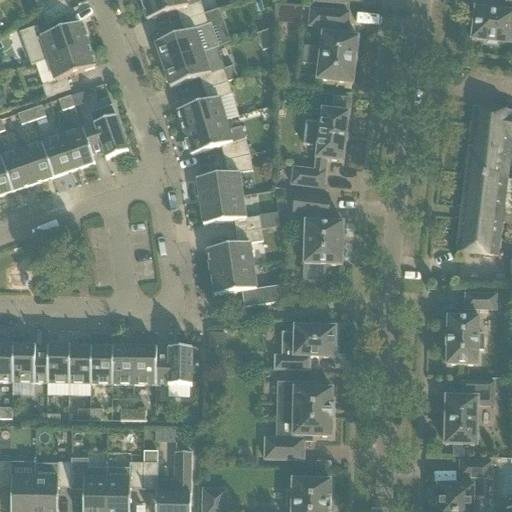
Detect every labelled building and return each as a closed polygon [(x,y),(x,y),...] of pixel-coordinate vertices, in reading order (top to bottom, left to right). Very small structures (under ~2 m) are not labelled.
[(41,16),(64,3),(62,0),(40,0),(34,4),(41,16)] [(199,0),(140,0),(139,0),(147,23),(176,12),(180,24),(204,16),(200,4),(199,0)] [(511,0),(504,0),(505,9),(501,9),(501,13),(475,10),(471,41),(485,43),(485,46),(497,48),(497,45),(511,46),(511,42),(511,0)] [(71,14),(64,3),(41,16),(48,28),(71,14)] [(302,8),(274,6),(275,24),(300,26),(302,8)] [(358,40),(356,39),(341,38),(342,30),(347,31),(349,15),(310,11),(309,28),(325,29),(324,36),(323,35),(317,82),(333,84),(352,86),(358,40)] [(203,54),(216,50),(217,49),(210,27),(208,28),(204,16),(180,24),(184,35),(155,46),(162,68),(203,54)] [(37,28),(20,34),(31,66),(35,65),(47,61),(88,47),(86,40),(88,39),(85,31),(83,32),(81,25),(62,31),(41,39),(37,28)] [(47,61),(35,65),(43,87),(42,87),(46,100),(51,98),(70,92),(66,79),(96,69),(88,47),(47,61)] [(162,68),(164,72),(162,73),(166,85),(168,84),(170,90),(200,80),(204,92),(228,84),(237,80),(233,68),(223,71),(216,50),(203,54),(162,68)] [(184,135),(226,123),(219,101),(232,97),(228,84),(204,92),(207,104),(177,113),(184,135)] [(62,113),(74,109),(70,98),(58,102),(62,113)] [(93,127),(82,131),(91,157),(92,157),(103,153),(106,162),(128,154),(116,119),(112,107),(89,115),(93,127)] [(42,108),(30,112),(33,123),(46,119),(42,108)] [(473,108),(473,110),(465,175),(500,180),(500,179),(503,154),(507,154),(508,139),(511,139),(511,113),(473,108)] [(33,123),(30,112),(18,116),(21,127),(33,123)] [(291,187),(303,188),(323,191),(325,174),(326,162),(343,164),(345,146),(346,147),(347,133),(349,115),(322,112),(320,124),(306,123),(303,146),(317,148),(316,161),(315,173),(293,170),(291,187)] [(228,132),(226,123),(184,135),(186,142),(184,143),(187,151),(189,151),(191,158),(221,148),(225,162),(250,157),(241,128),(228,132)] [(95,166),(92,157),(91,157),(82,131),(61,138),(74,173),(95,166)] [(74,173),(61,138),(41,145),(54,180),(74,173)] [(54,180),(41,145),(21,152),(33,187),(54,180)] [(33,187),(21,152),(0,159),(13,194),(33,187)] [(252,173),(250,157),(225,162),(227,177),(196,181),(197,187),(194,188),(196,198),(199,198),(200,204),(243,198),(239,175),(252,173)] [(0,198),(13,194),(0,159),(0,158),(0,198)] [(511,180),(500,179),(500,180),(465,175),(456,253),(497,258),(503,211),(511,212),(511,180)] [(304,267),(322,267),(342,268),(343,225),(323,224),(323,218),(328,218),(330,201),(294,197),(292,214),(307,216),(307,223),(305,223),(304,267)] [(246,221),(243,198),(200,204),(203,228),(234,223),(236,235),(261,231),(259,219),(246,221)] [(263,244),(261,231),(236,235),(238,247),(207,252),(210,275),(253,268),(250,246),(263,244)] [(256,291),(253,268),(210,275),(214,298),(242,294),(244,310),(282,304),(279,288),(256,291)] [(446,367),(466,368),(478,368),(478,351),(483,352),(484,336),(478,336),(479,320),(477,320),(477,312),(496,312),(497,297),(465,296),(465,311),(467,311),(467,320),(448,319),(447,337),(446,337),(446,349),(447,349),(446,367)] [(283,336),(282,359),(275,359),(275,372),(309,373),(310,359),(335,360),(336,330),(331,330),(331,326),(319,326),(319,330),(295,329),(295,336),(283,336)] [(0,385),(13,385),(13,348),(0,347),(0,385)] [(48,358),(47,358),(35,357),(35,348),(13,348),(13,385),(47,386),(48,358)] [(69,386),(70,349),(47,348),(47,358),(48,358),(47,386),(69,386)] [(91,386),(91,349),(70,349),(69,386),(91,386)] [(112,387),(113,349),(91,349),(91,386),(112,387)] [(134,387),(134,350),(113,349),(112,387),(134,387)] [(156,359),(157,359),(157,350),(134,350),(134,387),(155,387),(156,359)] [(168,360),(157,359),(156,359),(155,387),(192,388),(192,371),(192,351),(169,350),(168,360)] [(478,408),(494,408),(494,384),(462,383),(462,399),(446,399),(444,447),(477,448),(478,408)] [(265,441),(264,462),(303,463),(304,443),(312,444),(313,439),(331,439),(332,421),(333,421),(334,409),(332,409),(332,391),(318,391),(318,386),(278,385),(277,422),(293,423),(293,441),(265,441)] [(0,410),(0,421),(12,422),(12,410),(0,410)] [(90,423),(90,411),(77,411),(77,423),(90,423)] [(103,412),(90,411),(90,423),(103,423),(103,412)] [(133,424),(133,412),(121,412),(120,424),(133,424)] [(146,412),(133,412),(133,424),(146,424),(146,412)] [(60,429),(60,417),(47,417),(47,428),(60,429)] [(179,431),(159,430),(158,442),(178,443),(179,431)] [(175,483),(157,482),(157,492),(156,492),(155,511),(190,511),(191,455),(175,455),(175,483)] [(106,511),(107,468),(88,468),(88,461),(71,460),(71,465),(71,491),(83,491),(82,511),(106,511)] [(34,511),(35,479),(12,479),(12,464),(0,463),(0,489),(11,490),(10,511),(34,511)] [(57,511),(58,490),(71,491),(71,465),(35,464),(35,479),(34,511),(57,511)] [(436,511),(478,511),(478,504),(473,504),(473,500),(484,500),(485,480),(490,480),(491,464),(460,464),(460,479),(462,479),(462,488),(438,487),(436,511)] [(107,468),(106,511),(129,511),(130,491),(143,491),(143,465),(129,465),(129,469),(107,468)] [(158,465),(143,465),(143,491),(157,492),(157,471),(158,465)] [(287,493),(286,511),(331,511),(331,499),(330,499),(330,483),(292,482),(292,493),(287,493)] [(203,490),(203,502),(202,511),(226,511),(227,491),(203,490)]
